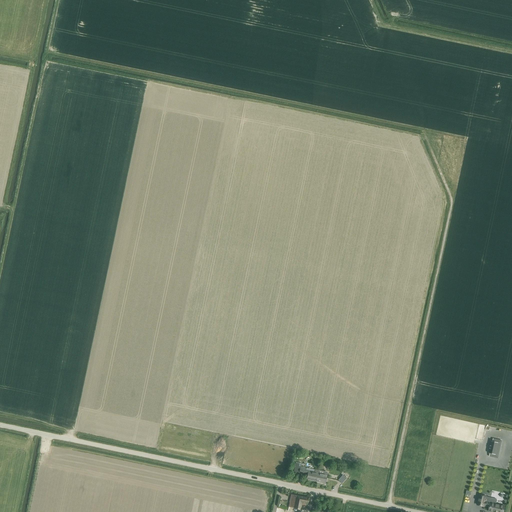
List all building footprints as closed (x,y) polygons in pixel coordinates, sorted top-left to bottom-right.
[(491,441),(488,453),(490,454),(495,455),(498,443),(492,442),(491,441)] [(296,463),(294,472),(299,473),(308,474),(307,480),(317,482),(318,479),(319,473),(320,471),(319,471),(319,470),(315,470),(314,472),(306,470),(306,468),(300,467),(301,464),(296,463)] [(318,479),(317,482),(324,484),(325,484),(326,479),(327,475),(323,474),(320,474),(319,473),(318,479)] [(347,479),(343,475),(338,481),(342,484),(347,479)] [(306,511),(301,510),(301,506),(305,507),(305,505),(307,505),(309,498),(296,495),(296,496),(291,495),(287,511),(306,511)] [(479,495),(477,505),(484,507),(484,506),(485,506),(490,507),(490,508),(489,511),(502,511),(503,510),(504,506),(498,504),(496,504),(497,502),(490,501),(490,500),(491,498),(487,497),(479,495)]
